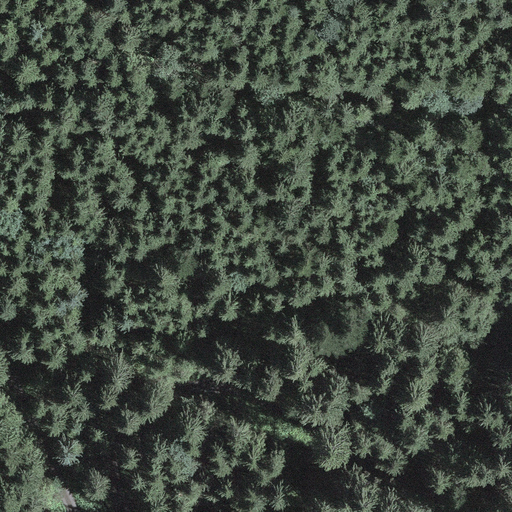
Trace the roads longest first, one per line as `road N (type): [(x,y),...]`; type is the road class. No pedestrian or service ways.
road 1 (track): [(123,511),(117,434),(154,401),(210,384),(288,411),(464,511)]
road 2 (track): [(0,337),(74,511)]
